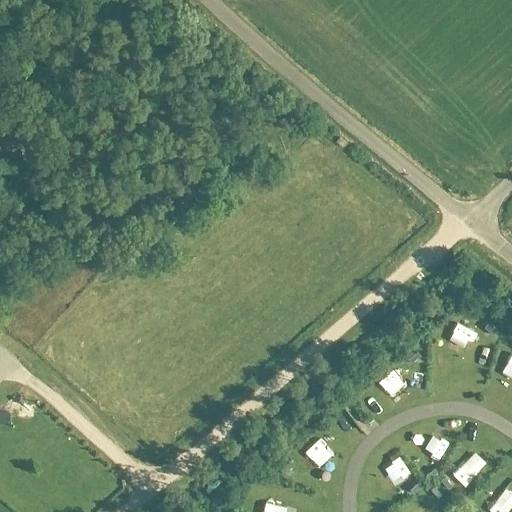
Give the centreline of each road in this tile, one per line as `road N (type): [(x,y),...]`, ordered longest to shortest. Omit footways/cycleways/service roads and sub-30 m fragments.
road 1 (track): [(463,219),(131,511)]
road 2 (unclassified): [(463,219),(204,0)]
